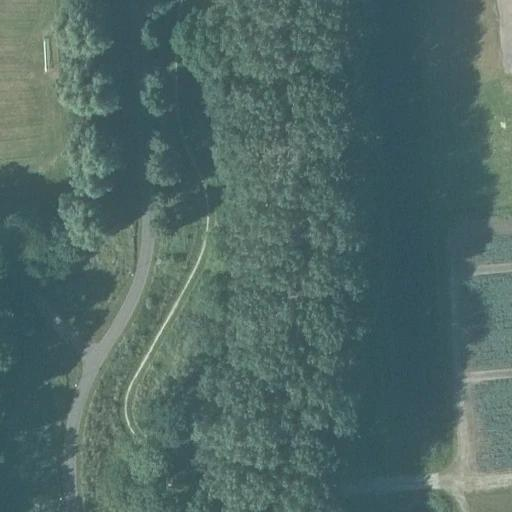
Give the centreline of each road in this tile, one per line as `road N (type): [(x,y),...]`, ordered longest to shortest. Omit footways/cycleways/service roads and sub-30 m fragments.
road 1 (unclassified): [(242,511),(274,386),(285,295),(265,0)]
road 2 (track): [(251,478),(308,491),(443,480)]
